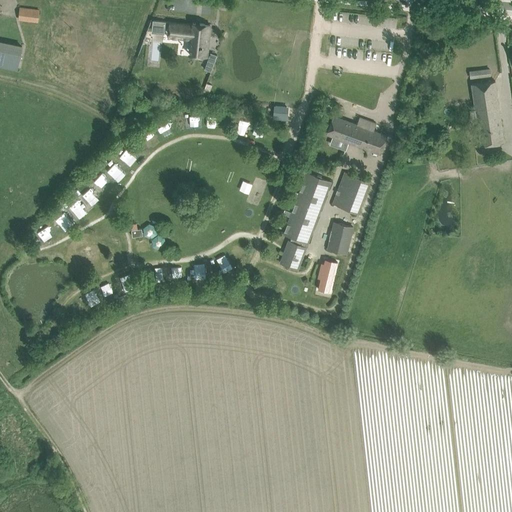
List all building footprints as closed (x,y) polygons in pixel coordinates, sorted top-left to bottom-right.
[(20,8),(18,19),(38,22),(39,11),(20,8)] [(333,13),(332,20),(351,21),(351,13),(333,13)] [(386,17),(385,27),(395,27),(395,18),(386,17)] [(190,47),(189,53),(189,54),(190,55),(193,55),(207,56),(211,24),(200,23),(200,26),(195,25),(187,24),(170,22),(165,22),(153,20),(153,21),(153,24),(163,25),(163,27),(169,27),(168,34),(185,36),(185,39),(191,39),(190,47)] [(0,66),(17,70),(19,60),(22,46),(0,41),(0,66)] [(206,63),(213,66),(217,55),(210,52),(206,63)] [(478,78),(491,76),(490,68),(477,69),(478,78)] [(374,110),(380,93),(380,92),(336,76),(330,94),(374,110)] [(471,84),(481,145),(504,142),(495,81),(471,84)] [(326,134),(353,144),(362,118),(360,117),(357,124),(333,115),(326,134)] [(206,117),(206,127),(218,127),(218,117),(206,117)] [(374,130),(376,123),(362,118),(353,144),(380,154),(387,135),(374,130)] [(117,154),(125,161),(132,154),(125,146),(117,154)] [(110,178),(116,171),(110,165),(103,172),(110,178)] [(368,181),(359,177),(345,172),(333,203),(356,211),(368,181)] [(305,247),(306,242),(308,243),(331,181),(307,173),(284,234),(291,237),(290,241),(288,240),(279,263),(298,271),(307,247),(305,247)] [(346,253),(352,227),(335,222),(328,248),(346,253)] [(157,234),(156,226),(149,223),(143,228),(144,235),(151,238),(157,234)] [(165,245),(164,237),(158,234),(152,239),(153,246),(159,249),(165,245)] [(198,265),(189,265),(189,278),(198,278),(198,265)]
